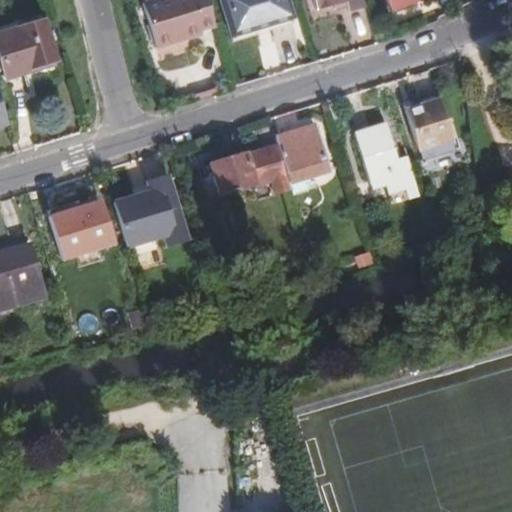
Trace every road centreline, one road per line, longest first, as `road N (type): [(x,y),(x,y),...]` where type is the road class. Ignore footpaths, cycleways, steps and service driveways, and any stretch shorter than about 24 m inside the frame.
road 1 (residential): [(129,141),(384,63),(511,9)]
road 2 (residential): [(94,0),(129,141)]
road 3 (residential): [(0,180),(129,141)]
